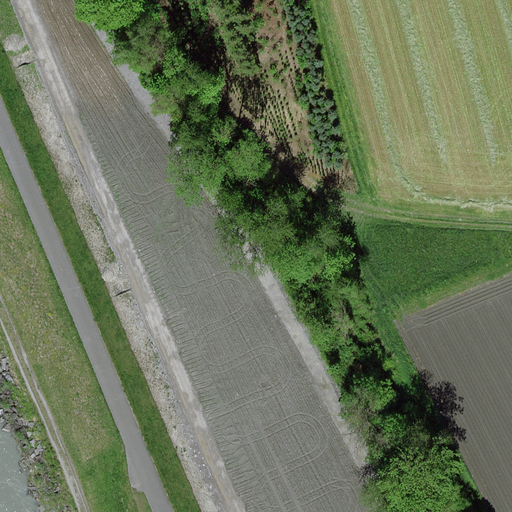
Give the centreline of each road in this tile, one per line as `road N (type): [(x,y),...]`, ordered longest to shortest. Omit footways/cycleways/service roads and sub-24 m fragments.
road 1 (track): [(105,0),(273,271),(404,511)]
road 2 (track): [(79,511),(0,310)]
